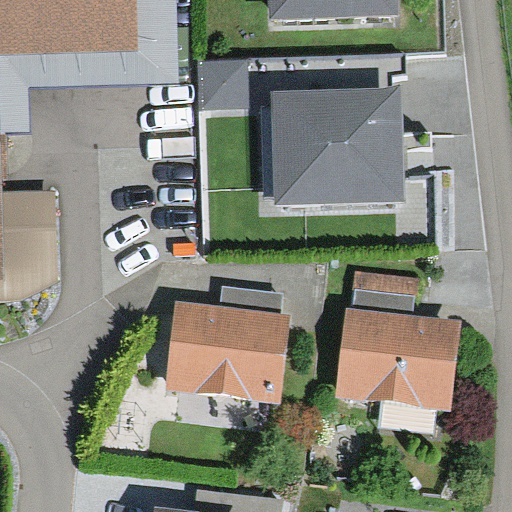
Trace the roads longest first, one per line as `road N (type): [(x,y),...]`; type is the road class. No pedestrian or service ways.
road 1 (residential): [(493,511),(511,335),(478,0)]
road 2 (residential): [(0,388),(25,394),(47,467),(44,511)]
